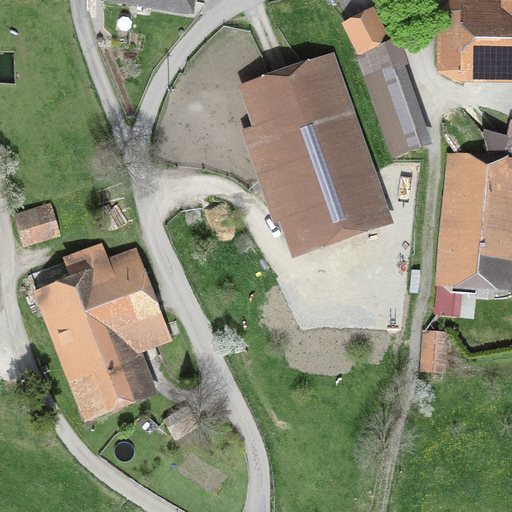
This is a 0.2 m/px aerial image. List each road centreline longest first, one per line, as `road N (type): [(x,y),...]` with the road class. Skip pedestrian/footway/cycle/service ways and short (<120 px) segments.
road 1 (unclassified): [(139,148),(151,222),(259,449),(260,511)]
road 2 (unclassified): [(0,197),(17,336),(43,393),(103,472),(166,511)]
road 3 (track): [(433,95),(438,177),(409,386)]
road 4 (unclassified): [(234,0),(164,75),(139,148)]
road 5 (unclassified): [(139,148),(91,46),(81,0)]
